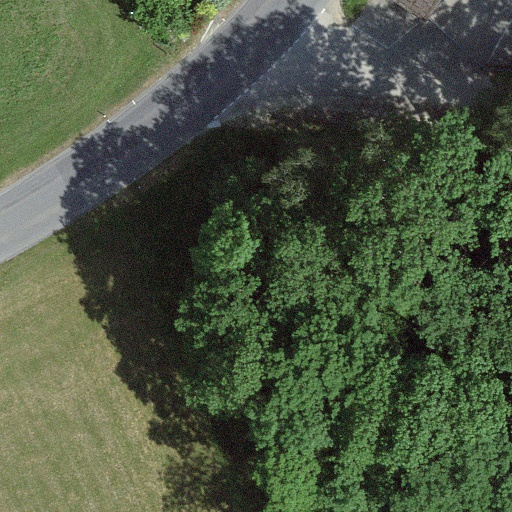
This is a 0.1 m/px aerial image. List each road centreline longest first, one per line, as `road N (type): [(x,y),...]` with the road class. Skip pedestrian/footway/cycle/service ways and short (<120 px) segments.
road 1 (tertiary): [(0,227),(149,161),(279,37),(302,0)]
road 2 (track): [(279,37),(511,87)]
